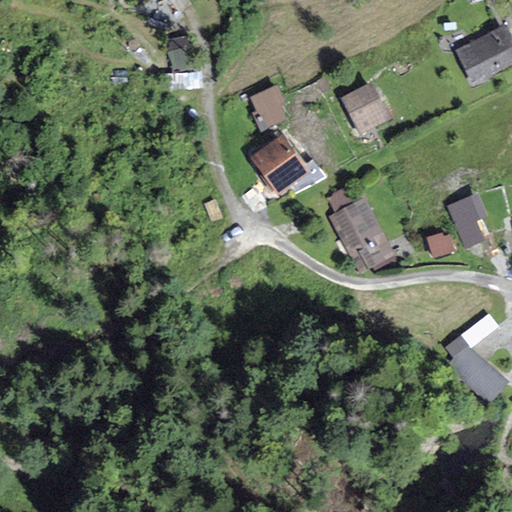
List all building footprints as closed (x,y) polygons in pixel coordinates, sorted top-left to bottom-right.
[(511,36),(506,24),(455,50),(472,84),(511,63),(511,36)] [(372,83),(342,98),(360,135),(391,120),(372,83)] [(278,85),(250,98),(256,111),(252,114),(260,132),(287,120),(280,105),(286,103),(278,85)] [(282,134),(250,157),(277,195),(310,173),(282,134)] [(472,197),(448,207),(468,251),(480,246),(474,233),(477,232),(473,224),(482,220),(472,197)] [(365,198),(329,216),(360,275),(395,257),(365,198)] [(443,233),(426,237),(433,260),(456,253),(451,235),(444,237),(443,233)] [(468,347),(460,336),(446,347),(455,357),(448,366),(458,375),(457,377),(490,405),(509,382),(468,347)]
